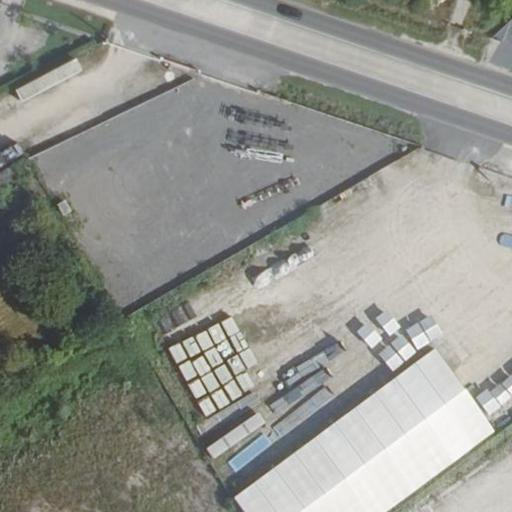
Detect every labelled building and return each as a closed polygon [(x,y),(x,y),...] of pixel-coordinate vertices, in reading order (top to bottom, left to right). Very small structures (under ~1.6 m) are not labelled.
[(0,112),(8,108),(13,120),(49,104),(38,81),(0,99),(0,112)] [(121,103),(115,91),(90,104),(104,130),(161,100),(154,86),(121,103)] [(284,117),(311,124),(314,114),(287,107),(284,117)] [(59,186),(110,161),(85,111),(34,136),(59,186)] [(133,181),(193,150),(180,124),(120,155),(133,181)] [(338,126),(336,136),(397,150),(399,140),(338,126)] [(243,165),(282,219),(303,203),(265,150),(243,165)] [(142,300),(282,234),(258,183),(209,206),(190,165),(125,196),(113,171),(74,189),(88,218),(100,212),(142,300)] [(241,511),(388,511),(499,438),(441,352),(229,493),(241,511)] [(502,430),(511,421),(511,394),(495,373),(471,392),(502,430)] [(511,511),(511,491),(507,492),(503,475),(490,455),(399,511),(427,511),(452,497),(453,496),(456,508),(448,511),(511,511)]
